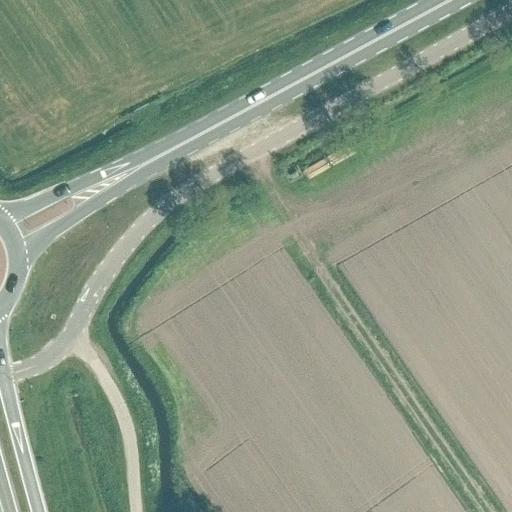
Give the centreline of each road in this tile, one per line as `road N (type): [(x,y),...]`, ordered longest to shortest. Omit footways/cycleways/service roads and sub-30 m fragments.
road 1 (unclassified): [(68,337),(110,263),(182,192),(511,9)]
road 2 (track): [(486,511),(246,154)]
road 3 (primary): [(446,0),(133,168)]
road 4 (unclassified): [(134,511),(119,406),(68,337)]
road 5 (primary): [(16,261),(133,168)]
road 6 (primary): [(133,168),(114,168),(0,214)]
road 7 (motorway): [(38,511),(2,374)]
